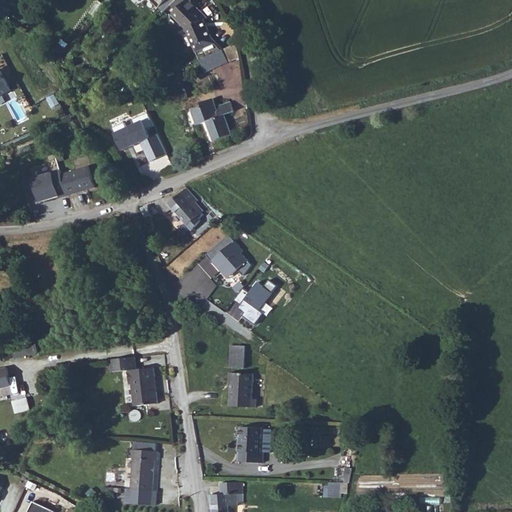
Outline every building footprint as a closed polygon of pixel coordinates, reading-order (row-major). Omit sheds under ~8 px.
[(191,0),(176,15),(189,28),(197,47),(215,39),(208,20),(211,19),(193,0),(191,0)] [(232,65),(226,53),(203,62),(208,74),(232,65)] [(0,95),(12,89),(1,69),(0,69),(0,95)] [(200,98),(194,83),(183,87),(189,102),(200,98)] [(209,110),(220,105),(218,101),(207,105),(209,110)] [(222,110),(220,105),(209,110),(190,117),(195,131),(213,124),(221,143),(238,136),(231,117),(240,113),(236,104),(222,110)] [(151,162),(168,154),(151,117),(116,133),(124,151),(142,143),(151,162)] [(79,167),(88,163),(85,157),(77,160),(79,167)] [(93,163),(62,173),(67,193),(99,184),(93,163)] [(62,173),(61,169),(33,177),(40,203),(68,196),(67,193),(62,173)] [(188,188),(169,204),(191,230),(203,220),(199,215),(204,211),(197,202),(199,200),(188,188)] [(288,203),(278,216),(287,223),(296,209),(288,203)] [(245,251),(236,242),(228,237),(205,256),(228,282),(250,263),(243,254),(245,251)] [(265,288),(257,283),(240,309),(246,314),(245,317),(256,325),(265,313),(269,315),(273,308),(266,303),(277,287),(269,281),(265,288)] [(38,337),(15,345),(20,356),(42,348),(38,337)] [(231,372),(246,372),(247,351),(232,350),(231,372)] [(142,372),(141,360),(116,362),(117,374),(134,373),(136,386),(138,386),(140,408),(163,406),(159,370),(142,372)] [(0,385),(16,380),(10,363),(0,367),(0,385)] [(233,387),(232,408),(258,409),(258,401),(254,400),(255,378),(232,377),(231,387),(233,387)] [(241,452),(241,462),(264,463),(265,452),(262,452),(263,428),(243,428),(242,442),(240,442),(240,452),(241,452)] [(134,445),(134,453),(160,454),(161,446),(134,445)] [(160,454),(134,453),(133,461),(137,462),(136,493),(130,492),(130,506),(161,508),(162,494),(157,494),(159,463),(162,463),(162,454),(160,454)] [(213,494),(213,498),(213,511),(230,511),(230,506),(239,505),(239,501),(244,501),(243,482),(222,483),(223,494),(213,494)] [(338,493),(346,493),(346,482),(338,482),(338,493)]
